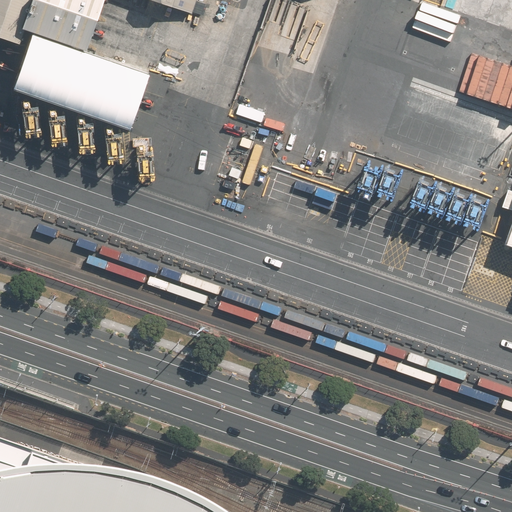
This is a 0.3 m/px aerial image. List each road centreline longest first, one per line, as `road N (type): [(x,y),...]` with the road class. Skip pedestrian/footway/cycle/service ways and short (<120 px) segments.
road 1 (primary): [(0,302),(511,484)]
road 2 (unknown): [(511,341),(277,251),(362,0)]
road 3 (primary): [(485,511),(0,344)]
